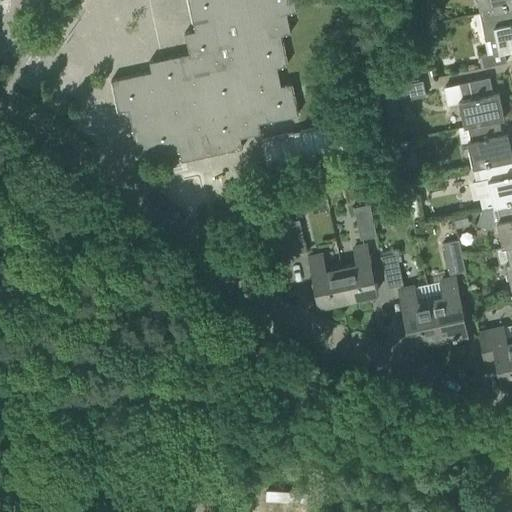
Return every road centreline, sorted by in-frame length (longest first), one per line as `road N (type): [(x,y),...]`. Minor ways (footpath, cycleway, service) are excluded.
road 1 (residential): [(256,278),(437,380),(511,399)]
road 2 (track): [(222,496),(208,349),(256,278)]
